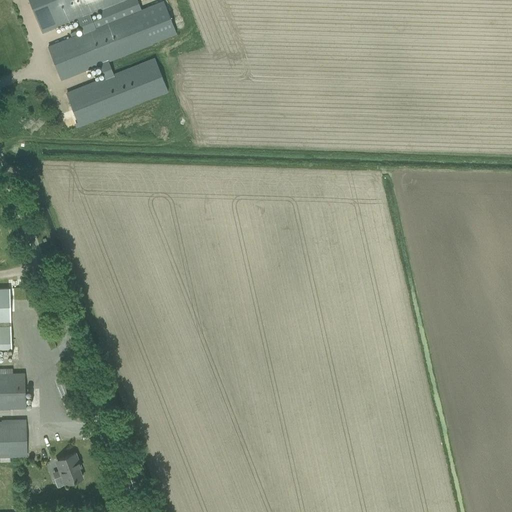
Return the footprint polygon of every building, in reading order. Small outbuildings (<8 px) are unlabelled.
[(76,124),(77,126),(79,126),(167,91),(155,59),(113,75),(108,60),(176,33),(164,1),(141,10),(137,0),(29,0),(42,32),(78,18),(83,33),(48,47),(61,79),(100,64),(106,78),(67,94),(78,123),(76,124)] [(0,347),(11,348),(9,289),(0,289),(0,347)] [(0,408),(15,408),(25,408),(24,373),(14,373),(12,374),(0,373),(0,408)] [(0,456),(10,456),(10,448),(16,449),(26,448),(26,420),(16,420),(3,420),(3,422),(0,421),(0,456)] [(62,475),(55,478),(58,487),(65,484),(73,481),(82,478),(79,468),(81,468),(79,462),(75,453),(66,457),(59,459),(63,468),(59,469),(62,475)]
